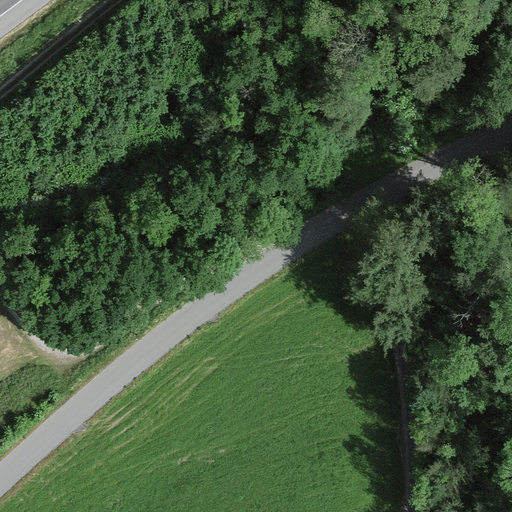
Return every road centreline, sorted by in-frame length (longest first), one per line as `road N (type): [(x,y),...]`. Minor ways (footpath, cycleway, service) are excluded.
road 1 (unclassified): [(0,481),(254,270),(358,204),(511,129)]
road 2 (track): [(358,204),(402,511)]
road 3 (track): [(254,270),(190,278),(68,350),(29,328),(0,288)]
road 4 (track): [(0,94),(114,0)]
